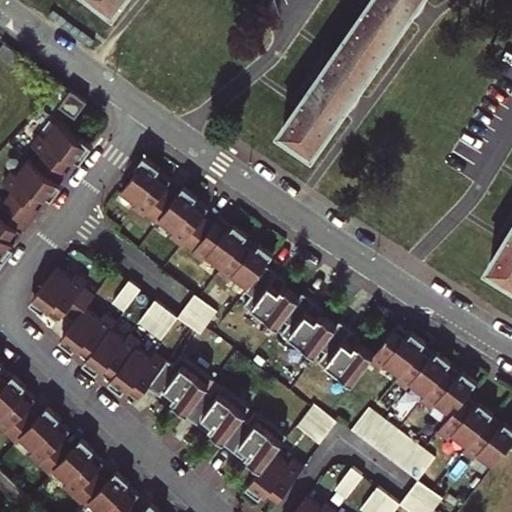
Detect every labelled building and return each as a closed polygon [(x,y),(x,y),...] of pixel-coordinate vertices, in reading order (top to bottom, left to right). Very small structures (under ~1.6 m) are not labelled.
[(371,0),(285,126),(316,148),(342,109),(355,92),(407,16),(417,0),(371,0)] [(72,89),(71,88),(59,104),(76,116),(87,99),(72,89)] [(60,180),(89,143),(58,119),(46,134),(41,130),(32,141),(43,149),(34,160),(60,180)] [(5,198),(31,217),(60,180),(34,160),(29,156),(17,171),(12,167),(3,179),(14,187),(5,198)] [(173,176),(146,156),(122,187),(137,199),(133,204),(145,213),(146,210),(158,219),(160,216),(177,192),(166,184),(173,176)] [(183,184),(177,192),(160,216),(175,227),(171,232),(182,241),(184,239),(204,213),(210,204),(183,184)] [(0,252),(2,254),(31,217),(5,198),(0,204),(0,252)] [(214,221),(204,213),(184,239),(194,247),(192,249),(204,258),(207,252),(222,263),(241,241),(247,233),(220,213),(214,221)] [(511,226),(491,262),(511,274),(511,226)] [(272,252),(247,233),(241,241),(222,263),(218,269),(229,277),(233,272),(248,284),(266,261),(272,252)] [(283,274),(266,261),(248,284),(246,287),(252,292),(250,294),(244,301),(276,326),(284,316),(299,294),(280,279),(283,274)] [(72,275),(57,263),(33,294),(60,315),(64,309),(75,317),(86,304),(95,292),(84,283),(87,278),(76,270),(72,275)] [(140,286),(129,277),(112,300),(123,308),(140,286)] [(303,289),(299,294),(284,316),(289,320),(281,330),(313,354),(321,345),(336,322),(317,307),(320,302),(303,289)] [(218,308),(195,291),(187,302),(209,319),(218,308)] [(167,305),(155,297),(139,319),(150,328),(167,305)] [(209,319),(187,302),(178,313),(201,330),(209,319)] [(100,316),(86,304),(75,317),(62,334),(87,354),(111,325),(115,319),(104,311),(100,316)] [(178,313),(167,305),(150,328),(162,336),(178,313)] [(340,317),(336,322),(321,345),(326,349),(318,358),(337,372),(350,382),(370,357),(374,351),(354,336),(357,331),(340,317)] [(425,341),(398,320),(378,346),(374,351),(370,357),(380,365),(384,360),(399,371),(425,341)] [(125,335),(111,325),(87,354),(86,355),(113,375),(137,344),(141,339),(129,330),(125,335)] [(450,361),(425,341),(399,371),(395,376),(406,385),(410,380),(424,391),(450,361)] [(151,355),(137,344),(113,375),(139,395),(148,383),(166,358),(155,350),(151,355)] [(168,356),(166,358),(148,383),(165,396),(169,391),(189,406),(206,385),(213,376),(181,351),(174,361),(168,356)] [(0,361),(0,386),(12,373),(0,361)] [(475,380),(450,361),(424,391),(420,396),(431,404),(435,399),(450,410),(466,392),(475,380)] [(36,395),(12,373),(0,386),(0,423),(16,439),(21,434),(37,414),(27,405),(36,395)] [(211,389),(206,385),(189,406),(185,411),(202,424),(206,419),(226,435),(243,414),(250,404),(218,380),(211,389)] [(492,412),(466,392),(450,410),(446,416),(437,427),(448,436),(452,431),(467,442),(492,412)] [(337,417),(315,401),(306,412),(328,428),(337,417)] [(380,412),(369,403),(352,426),(363,434),(380,412)] [(46,404),(37,414),(21,434),(34,446),(29,451),(50,471),(55,466),(71,446),(61,437),(71,427),(46,404)] [(248,417),(243,414),(226,435),(222,439),(239,453),(243,448),(263,463),(274,449),(287,433),(255,408),(248,417)] [(328,428),(306,412),(297,423),(320,440),(328,428)] [(391,420),(380,412),(363,434),(374,442),(391,420)] [(511,438),(511,426),(492,412),(467,442),(463,447),(474,456),(478,450),(493,462),(511,438)] [(402,428),(391,420),(374,442),(385,451),(402,428)] [(412,437),(402,428),(385,451),(396,459),(412,437)] [(80,436),(71,446),(55,466),(68,478),(63,483),(84,502),(89,497),(106,479),(95,469),(105,459),(80,436)] [(424,445),(412,437),(396,459),(407,468),(424,445)] [(435,454),(424,445),(407,468),(418,476),(435,454)] [(289,460),(274,449),(263,463),(259,468),(250,480),(276,500),(304,464),(293,455),(289,460)] [(363,472),(352,464),(335,486),(346,495),(363,472)] [(0,485),(10,495),(20,484),(0,465),(0,485)] [(140,492),(115,469),(106,479),(89,497),(103,511),(101,511),(139,511),(140,510),(131,501),(140,492)] [(442,494),(418,476),(409,488),(433,506),(442,494)] [(373,511),(389,491),(377,483),(361,506),(368,511),(373,511)] [(23,507),(33,497),(20,484),(10,495),(23,507)] [(429,511),(433,506),(409,488),(400,500),(416,511),(429,511)] [(391,511),(400,500),(389,491),(373,511),(391,511)] [(321,504),(307,493),(292,511),(333,511),(337,508),(325,499),(321,504)] [(161,511),(150,501),(140,510),(139,511),(161,511)]
